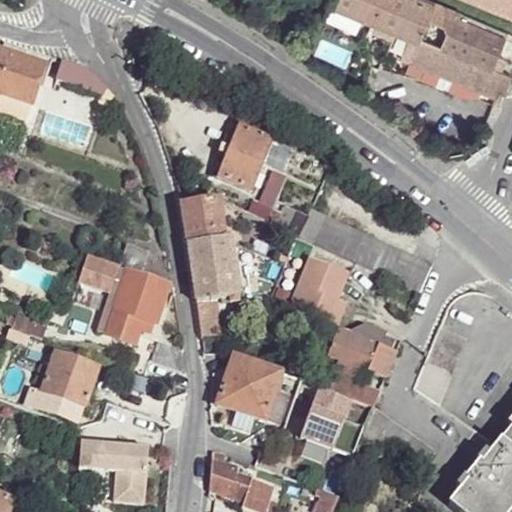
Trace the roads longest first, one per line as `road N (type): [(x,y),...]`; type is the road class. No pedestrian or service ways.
road 1 (tertiary): [(185,511),(196,408),(174,239),(145,137),(86,0)]
road 2 (secondary): [(468,221),(289,87),(146,0)]
road 3 (residential): [(391,407),(468,221)]
